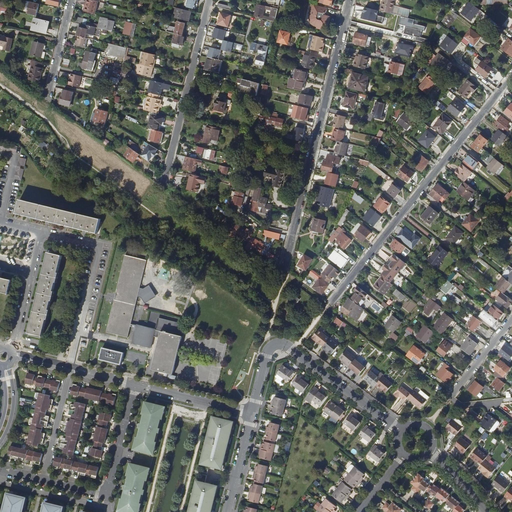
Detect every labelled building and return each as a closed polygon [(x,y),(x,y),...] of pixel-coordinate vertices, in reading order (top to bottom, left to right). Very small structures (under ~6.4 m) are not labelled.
[(86,6),(85,11),(96,14),(99,2),(92,0),(88,0),(87,7),(86,6)] [(198,0),(188,0),(186,8),(195,11),(196,4),(197,4),(198,0)] [(382,0),(382,2),(382,6),(380,6),(379,6),(378,11),(391,14),(394,0),(382,0)] [(37,16),(40,4),(31,1),(28,14),(37,16)] [(472,19),(480,9),(470,1),(462,12),(472,19)] [(276,21),(279,9),(273,8),(259,4),(256,17),(276,21)] [(327,8),(311,4),(310,8),(313,8),(311,14),(310,19),(311,23),(314,26),(317,27),(316,28),(322,29),(323,23),(328,24),(330,17),(325,15),(325,16),(324,15),(324,14),(325,13),(326,12),(327,8)] [(377,11),(365,8),(364,14),(365,14),(363,20),(381,24),(383,18),(376,16),(377,11)] [(189,22),(191,13),(177,9),(175,15),(177,15),(177,19),(189,22)] [(232,15),(222,13),(220,17),(221,17),(221,20),(220,20),(219,25),(229,27),(232,15)] [(108,19),(104,18),(101,29),(113,32),(115,22),(108,20),(108,19)] [(49,22),(36,19),(34,29),(47,33),(48,28),(47,28),(49,22)] [(124,34),(131,35),(133,22),(126,21),(124,34)] [(407,27),(425,31),(426,27),(408,22),(407,27)] [(178,23),(175,35),(182,37),(186,25),(178,23)] [(94,35),(96,27),(83,24),(82,24),(81,28),(80,27),(78,36),(79,36),(86,38),(87,35),(87,34),(92,35),(94,35)] [(482,36),(472,28),(465,36),(471,41),(475,44),(482,36)] [(279,42),(288,44),(291,33),(282,31),(279,42)] [(356,34),(353,43),(365,46),(368,37),(356,34)] [(14,38),(0,35),(0,44),(5,46),(4,50),(10,51),(14,38)] [(183,47),(185,37),(182,37),(175,35),(173,44),(183,47)] [(441,45),(447,49),(454,40),(448,35),(441,45)] [(87,48),(89,39),(86,38),(79,36),(79,40),(78,45),(87,48)] [(325,38),(315,36),(312,50),(323,52),(324,47),(323,47),(325,38)] [(511,56),(511,55),(511,40),(509,38),(501,48),(511,56)] [(224,40),(222,49),(232,52),(233,47),(242,49),(243,44),(224,40)] [(45,44),(35,41),(31,55),(42,57),(45,44)] [(120,55),(126,56),(127,49),(107,43),(105,51),(108,51),(108,54),(116,56),(117,53),(121,54),(120,55)] [(264,54),(263,57),(267,58),(270,46),(267,45),(266,48),(261,47),(260,52),(264,54)] [(211,47),(208,56),(220,59),(222,49),(211,47)] [(97,54),(98,51),(98,50),(94,49),(94,53),(87,51),(84,63),(80,62),(79,67),(92,70),(96,54),(97,54)] [(429,65),(437,71),(442,64),(446,67),(451,61),(439,52),(429,65)] [(154,68),(155,65),(153,64),(155,60),(155,56),(143,53),(140,65),(141,65),(154,68)] [(368,57),(357,54),(356,59),(357,59),(356,62),(355,62),(354,67),(365,70),(366,68),(368,57)] [(316,62),(317,57),(306,55),(303,67),(311,69),(313,62),(316,62)] [(257,63),(265,65),(267,58),(263,57),(259,56),(257,63)] [(218,72),(221,60),(209,57),(208,63),(207,63),(205,69),(218,72)] [(479,58),(475,62),(480,66),(477,69),(486,76),(492,69),(479,58)] [(39,88),(42,75),(41,75),(42,67),(41,67),(43,62),(33,59),(32,65),(33,65),(28,85),(39,88)] [(391,62),(388,73),(397,75),(400,64),(391,62)] [(154,68),(141,65),(140,65),(137,74),(151,77),(154,68)] [(293,73),(292,78),(305,81),(307,82),(308,78),(306,78),(307,72),(295,70),(294,73),(293,73)] [(82,76),(72,74),(69,85),(79,87),(82,76)] [(350,89),(366,93),(369,83),(367,83),(369,77),(353,74),(350,89)] [(303,89),(305,81),(292,78),(289,87),(300,90),(303,91),(303,89)] [(420,87),(427,93),(434,83),(427,78),(420,87)] [(254,87),(253,94),(258,96),(261,83),(244,79),(243,84),(254,87)] [(468,79),(458,92),(468,100),(478,87),(468,79)] [(169,91),(170,86),(152,81),(150,93),(160,96),(162,88),(166,89),(166,90),(169,91)] [(240,93),(240,91),(240,90),(232,88),(232,89),(231,91),(229,95),(233,96),(233,98),(235,99),(237,93),(240,93)] [(71,107),(74,92),(65,90),(64,94),(63,94),(61,104),(71,107)] [(311,106),(313,96),(311,95),(302,93),(300,103),(311,106)] [(355,105),(357,95),(348,93),(345,106),(349,107),(348,108),(354,109),(356,109),(357,105),(355,105)] [(148,97),(145,111),(158,114),(161,101),(148,97)] [(232,101),(218,97),(217,101),(216,101),(215,102),(215,104),(215,105),(216,106),(215,110),(227,113),(228,111),(231,112),(233,105),(231,104),(231,103),(232,101)] [(447,108),(457,116),(465,107),(454,99),(447,108)] [(446,107),(438,100),(435,104),(443,111),(446,107)] [(383,116),(385,103),(377,101),(375,110),(374,109),(373,114),(374,114),(374,118),(384,120),(385,116),(383,116)] [(307,117),(310,108),(300,106),(297,118),(308,121),(309,117),(307,117)] [(99,123),(105,124),(107,113),(97,110),(94,122),(99,123)] [(272,116),(262,114),(261,120),(277,124),(277,125),(283,126),(285,120),(278,118),(279,115),(272,113),(272,116)] [(397,121),(408,130),(415,121),(404,113),(397,121)] [(434,126),(442,132),(452,121),(443,114),(434,126)] [(346,117),(336,115),(335,119),(335,120),(334,127),(343,130),(346,117)] [(150,116),(146,128),(147,128),(152,130),(158,132),(161,119),(150,116)] [(502,116),(494,125),(500,129),(503,132),(510,123),(502,116)] [(219,128),(206,124),(202,141),(208,142),(209,138),(216,139),(219,128)] [(293,139),(302,141),(306,128),(296,126),(293,139)] [(331,140),(338,141),(343,142),(345,131),(334,129),(333,136),(332,135),(331,140)] [(500,129),(492,139),(500,146),(508,136),(503,132),(500,129)] [(160,144),(163,133),(158,132),(152,130),(150,141),(160,144)] [(428,147),(432,143),(430,142),(434,136),(428,131),(420,141),(428,147)] [(481,135),(475,142),(482,147),(488,140),(481,135)] [(337,148),(335,148),(334,153),(345,155),(348,143),(343,142),(338,141),(337,146),(337,148)] [(479,152),(482,147),(475,142),(472,146),(479,152)] [(19,147),(11,145),(10,151),(17,153),(19,147)] [(156,154),(159,150),(151,145),(142,157),(150,163),(154,157),(153,156),(155,153),(156,154)] [(134,162),(139,155),(131,148),(125,156),(134,162)] [(209,159),(212,150),(206,148),(203,158),(209,159)] [(477,163),(479,161),(470,154),(464,161),(475,170),(479,165),(477,163)] [(325,161),(322,171),(322,172),(332,174),(334,164),(338,165),(340,159),(328,156),(327,162),(325,161)] [(416,166),(422,170),(430,161),(424,156),(416,166)] [(27,159),(26,159),(20,157),(19,164),(25,166),(27,159)] [(202,167),(203,161),(199,159),(196,159),(190,157),(186,157),(183,169),(195,172),(197,166),(202,167)] [(495,173),(502,163),(495,158),(487,167),(495,173)] [(497,175),(504,165),(502,163),(495,173),(497,175)] [(462,164),(455,173),(464,180),(464,181),(472,171),(462,164)] [(25,169),(18,167),(15,178),(21,180),(22,180),(25,169)] [(399,174),(408,181),(414,174),(405,167),(399,174)] [(277,171),(268,169),(266,176),(276,178),(274,186),(281,187),(283,178),(284,177),(285,177),(286,171),(278,169),(277,171)] [(207,179),(192,175),(188,190),(198,193),(201,183),(206,184),(207,179)] [(464,180),(456,190),(458,192),(466,182),(464,181),(464,180)] [(471,195),(475,190),(466,182),(458,192),(464,197),(470,202),(474,197),(471,195)] [(447,191),(438,184),(431,194),(439,200),(447,191)] [(388,191),(396,197),(401,191),(394,185),(388,191)] [(319,196),(318,202),(317,205),(331,209),(335,190),(321,187),(319,196)] [(245,195),(249,195),(250,193),(244,191),(244,193),(237,192),(234,204),(242,206),(245,195)] [(449,191),(446,195),(453,200),(456,196),(449,191)] [(363,198),(355,193),(353,197),(361,202),(363,198)] [(271,213),(272,209),(264,207),(265,203),(260,202),(261,197),(262,194),(260,194),(259,197),(254,196),(251,206),(257,208),(257,211),(261,212),(262,211),(271,213)] [(268,199),(261,197),(260,202),(265,203),(264,207),(272,209),(273,205),(267,204),(268,199)] [(382,197),(375,206),(383,213),(390,204),(382,197)] [(20,200),(17,214),(30,217),(47,221),(66,225),(85,230),(98,233),(101,219),(20,200)] [(422,217),(430,224),(439,213),(430,206),(422,217)] [(366,218),(375,226),(382,216),(373,209),(366,218)] [(348,213),(345,211),(338,225),(340,227),(341,228),(348,213)] [(463,224),(471,230),(479,221),(471,214),(463,224)] [(327,222),(316,219),(313,232),(321,233),(324,234),(327,222)] [(242,236),(241,237),(246,241),(252,232),(249,230),(247,232),(246,231),(247,230),(240,225),(239,227),(236,224),(233,229),(242,236)] [(355,235),(363,242),(371,233),(362,226),(355,235)] [(446,237),(454,244),(463,233),(455,226),(446,237)] [(342,233),(344,231),(341,228),(340,227),(334,234),(329,239),(329,241),(330,242),(332,243),(336,238),(339,240),(336,243),(340,246),(345,250),(352,241),(343,234),(342,233)] [(421,238),(415,234),(413,237),(403,229),(398,235),(413,248),(421,238)] [(254,238),(253,238),(249,243),(261,252),(262,250),(261,249),(262,248),(265,244),(260,240),(260,241),(254,237),(254,238)] [(408,254),(411,250),(396,239),(390,246),(400,253),(403,250),(408,254)] [(429,259),(437,266),(448,252),(440,245),(429,259)] [(330,264),(338,271),(341,267),(350,257),(338,248),(327,262),(330,264)] [(32,320),(29,333),(43,336),(62,256),(49,252),(46,265),(41,283),(37,301),(32,320)] [(393,261),(389,265),(398,273),(406,263),(395,254),(391,259),(393,261)] [(138,297),(140,288),(147,261),(126,255),(107,331),(128,337),(131,326),(137,327),(133,343),(151,347),(153,339),(154,336),(160,337),(152,369),(160,371),(160,375),(168,377),(169,373),(173,375),(182,337),(176,335),(155,330),(137,326),(131,324),(138,297)] [(313,260),(305,255),(298,266),(307,271),(313,260)] [(338,276),(341,272),(338,271),(330,264),(323,273),(332,280),(336,274),(338,276)] [(383,276),(391,282),(398,273),(389,265),(387,264),(383,269),(385,270),(382,275),(383,276)] [(450,282),(458,272),(454,268),(446,278),(446,279),(450,282)] [(385,294),(393,284),(391,282),(383,276),(375,286),(385,294)] [(504,276),(496,286),(502,291),(504,292),(511,283),(506,278),(504,276)] [(0,291),(9,294),(12,280),(0,277),(0,291)] [(448,293),(454,285),(450,282),(446,279),(446,278),(439,287),(446,292),(448,293)] [(314,288),(322,294),(329,286),(320,279),(314,288)] [(157,297),(150,285),(144,289),(140,288),(138,297),(142,298),(146,304),(157,297)] [(365,296),(367,293),(359,286),(356,290),(358,291),(352,298),(361,306),(368,298),(366,297),(365,296)] [(401,300),(405,295),(398,288),(394,292),(401,300)] [(435,299),(438,302),(442,297),(435,291),(431,296),(435,299)] [(508,307),(511,302),(511,298),(504,292),(502,291),(494,301),(500,305),(501,306),(503,303),(508,307)] [(356,318),(364,308),(361,306),(352,298),(351,297),(346,304),(352,309),(349,313),(356,318)] [(438,309),(442,304),(438,302),(435,299),(426,310),(430,313),(435,306),(438,309)] [(490,302),(485,309),(490,313),(498,319),(499,320),(504,313),(490,302)] [(476,309),(473,313),(476,316),(480,319),(482,315),(476,309)] [(436,324),(444,330),(453,318),(446,312),(436,324)] [(492,326),(498,319),(490,313),(484,320),(492,326)] [(480,319),(476,316),(473,314),(466,324),(475,331),(483,321),(480,319)] [(394,315),(385,326),(393,332),(402,322),(394,315)] [(179,323),(158,318),(156,329),(155,330),(176,335),(179,323)] [(422,338),(425,341),(434,331),(426,324),(417,335),(419,336),(418,337),(421,339),(422,338)] [(413,332),(412,331),(407,327),(404,331),(410,335),(413,332)] [(318,342),(324,346),(330,339),(319,329),(312,338),(316,341),(316,340),(318,342)] [(340,344),(331,337),(330,339),(324,346),(323,347),(329,351),(329,350),(333,353),(340,344)] [(469,337),(461,348),(469,354),(477,344),(469,337)] [(438,350),(445,355),(453,346),(446,340),(438,350)] [(502,351),(500,353),(505,357),(507,355),(511,358),(511,356),(511,346),(507,343),(501,350),(502,351)] [(407,354),(418,362),(425,353),(414,345),(407,354)] [(103,348),(100,359),(121,365),(124,353),(103,348)] [(355,359),(356,358),(346,350),(340,357),(343,360),(345,362),(344,363),(349,367),(355,359)] [(355,359),(349,367),(359,375),(366,367),(355,359)] [(498,368),(493,373),(497,376),(501,379),(511,366),(502,359),(496,366),(498,368)] [(451,367),(446,362),(437,374),(448,383),(454,374),(449,370),(451,367)] [(277,373),(288,381),(295,372),(292,369),(291,370),(288,368),(284,365),(277,373)] [(377,384),(381,379),(371,370),(365,378),(369,381),(372,383),(371,384),(374,387),(377,384)] [(28,373),(26,383),(33,385),(33,384),(37,385),(37,386),(44,388),(44,387),(48,387),(51,388),(51,389),(58,391),(61,381),(58,380),(58,381),(57,381),(53,380),(53,381),(46,379),(46,378),(43,377),(42,377),(42,376),(39,375),(39,377),(35,376),(36,375),(28,373)] [(303,377),(300,375),(299,377),(297,375),(294,379),(296,380),(293,385),(303,392),(309,384),(305,381),(302,379),(303,377)] [(499,390),(505,383),(501,379),(497,376),(491,384),(499,390)] [(393,384),(384,377),(378,385),(386,392),(393,384)] [(484,387),(476,381),(469,389),(477,395),(484,387)] [(76,384),(74,384),(71,394),(78,396),(79,395),(86,397),(86,398),(93,399),(100,401),(100,400),(104,401),(107,402),(107,403),(114,405),(117,395),(114,394),(113,394),(109,393),(109,394),(102,393),(102,391),(95,389),(88,387),(88,389),(81,387),(81,386),(78,386),(76,385),(76,384)] [(411,394),(402,386),(395,394),(399,397),(400,396),(405,401),(408,397),(411,394)] [(320,390),(317,388),(310,398),(320,405),(326,397),(322,394),(319,391),(320,390)] [(494,397),(498,393),(493,389),(490,393),(494,397)] [(411,394),(408,397),(411,400),(420,408),(427,400),(414,390),(411,394)] [(32,427),(28,444),(38,446),(39,443),(43,444),(46,433),(42,432),(43,426),(47,427),(50,416),(46,415),(47,409),(51,410),(54,400),(50,399),(51,396),(40,393),(36,410),(32,427)] [(272,401),(271,404),(285,408),(287,400),(275,397),(274,400),(274,401),(272,401)] [(331,416),(339,405),(336,402),(335,404),(334,403),(331,401),(324,411),(331,416)] [(64,449),(63,452),(74,455),(78,438),(82,421),(86,404),(76,402),(75,405),(71,404),(69,415),(72,416),(71,422),(67,421),(64,431),(68,432),(67,438),(63,438),(60,448),(64,449)] [(153,404),(147,402),(145,408),(147,409),(145,414),(139,438),(138,444),(136,443),(135,449),(141,451),(142,450),(148,452),(148,453),(155,454),(156,448),(155,448),(156,442),(162,418),(163,413),(165,413),(167,407),(160,405),(160,406),(153,404)] [(285,408),(271,404),(270,408),(272,408),(272,410),(271,413),(283,416),(285,408)] [(342,407),(339,405),(331,416),(338,421),(345,411),(342,409),(341,408),(342,407)] [(110,422),(112,414),(101,412),(99,419),(101,419),(99,427),(98,426),(94,440),(96,441),(94,448),(92,448),(91,455),(101,458),(103,450),(101,450),(103,443),(105,443),(109,429),(107,428),(108,421),(110,422)] [(354,416),(351,413),(344,423),(354,430),(361,422),(356,419),(353,417),(354,416)] [(480,423),(489,430),(494,424),(496,420),(488,413),(486,414),(484,416),(484,418),(483,420),(482,419),(480,423)] [(453,419),(446,427),(456,435),(463,427),(462,427),(460,425),(462,422),(456,417),(455,417),(453,419)] [(222,467),(233,422),(214,418),(203,463),(222,467)] [(266,426),(266,430),(278,433),(280,424),(270,422),(269,427),(266,426)] [(370,427),(367,425),(359,434),(370,442),(376,433),(372,430),(369,428),(370,427)] [(278,433),(266,430),(265,433),(267,434),(266,439),(272,441),(275,441),(278,433)] [(469,443),(459,436),(453,445),(462,452),(469,443)] [(261,445),(260,449),(274,452),(276,444),(271,443),(264,441),(263,444),(263,446),(261,445)] [(379,447),(376,444),(368,454),(379,462),(385,453),(381,450),(378,448),(379,447)] [(26,458),(26,459),(34,461),(34,460),(36,461),(36,463),(40,464),(43,454),(11,446),(8,455),(12,456),(13,455),(15,455),(14,458),(23,460),(24,458),(26,458)] [(274,452),(260,449),(259,452),(261,453),(261,454),(260,458),(272,461),(274,452)] [(488,456),(478,449),(471,457),(475,460),(475,459),(478,461),(482,464),(485,460),(488,456)] [(99,467),(56,457),(53,468),(58,469),(59,466),(61,467),(61,468),(64,469),(64,470),(69,471),(69,469),(72,469),(71,470),(79,472),(79,471),(82,472),(81,474),(86,476),(86,474),(90,475),(90,474),(92,474),(92,477),(96,478),(99,467)] [(496,468),(485,460),(482,464),(478,468),(483,472),(485,474),(484,475),(488,478),(496,468)] [(138,465),(131,463),(130,470),(131,470),(130,475),(124,499),(123,505),(121,504),(120,511),(124,511),(126,511),(128,511),(140,511),(141,509),(140,509),(141,504),(147,480),(148,474),(150,475),(151,468),(145,467),(138,466),(138,465)] [(256,466),(254,472),(266,475),(268,466),(259,464),(258,466),(256,466)] [(350,473),(361,482),(363,479),(362,478),(363,476),(365,474),(355,466),(355,467),(352,465),(351,466),(347,470),(350,473)] [(266,475),(254,472),(253,478),(255,478),(255,481),(262,483),(264,483),(266,475)] [(361,482),(350,473),(345,480),(348,483),(354,487),(356,485),(357,483),(359,484),(361,482)] [(412,489),(414,491),(424,479),(425,478),(419,473),(411,483),(415,485),(412,489)] [(509,484),(498,476),(492,484),(502,492),(502,491),(508,484),(509,484)] [(424,479),(414,491),(417,494),(421,489),(425,492),(427,489),(430,485),(431,485),(424,479)] [(210,511),(217,487),(198,482),(190,511),(210,511)] [(343,482),(338,488),(349,497),(351,494),(349,493),(350,492),(353,489),(347,484),(343,482)] [(251,485),(250,491),(261,494),(263,486),(261,485),(254,483),(253,486),(251,485)] [(436,495),(442,488),(439,486),(438,487),(437,486),(434,484),(432,486),(429,491),(435,496),(436,495)] [(349,497),(338,488),(333,495),(342,503),(344,500),(345,499),(347,500),(349,497)] [(442,488),(436,495),(444,502),(445,500),(449,496),(450,494),(442,488)] [(261,494),(250,491),(248,498),(251,498),(250,501),(259,503),(261,494)] [(3,511),(22,511),(26,498),(8,494),(3,511)] [(446,504),(454,510),(460,503),(460,502),(452,496),(451,497),(447,502),(446,504)] [(327,498),(322,504),(331,511),(335,511),(336,511),(334,509),(337,506),(327,498)] [(387,502),(385,505),(393,511),(400,511),(403,509),(393,502),(391,505),(387,502)] [(43,511),(62,511),(64,507),(46,503),(43,511)] [(454,510),(453,511),(463,511),(465,510),(463,508),(461,507),(462,505),(460,503),(454,510)]
